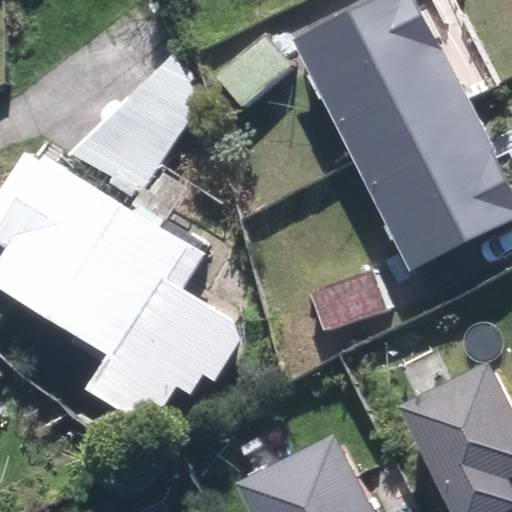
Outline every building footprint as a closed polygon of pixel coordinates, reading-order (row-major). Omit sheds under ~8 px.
[(382,0),(292,44),(350,161),(470,103),(419,0),(382,0)] [(152,36),(88,82),(108,110),(172,65),(152,36)] [(267,38),(216,79),(242,112),(293,71),(267,38)] [(408,279),(511,227),(511,187),(470,103),(350,161),(408,279)] [(211,257),(31,153),(0,206),(0,244),(7,248),(0,260),(0,303),(106,366),(88,397),(142,428),(154,408),(188,428),(244,332),(186,299),(211,257)] [(377,269),(310,292),(325,337),(393,315),(377,269)] [(511,511),(511,396),(498,368),(400,415),(447,511),(511,511)] [(372,511),(339,441),(238,487),(249,511),(372,511)]
